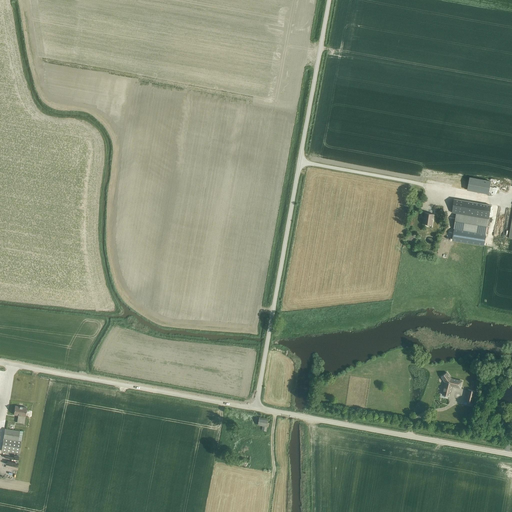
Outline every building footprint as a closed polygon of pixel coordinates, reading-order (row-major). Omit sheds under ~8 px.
[(490,181),(483,180),(481,193),(488,194),(490,181)] [(488,219),(491,205),(454,199),(452,213),(456,213),(452,241),(484,246),(486,234),(488,219)] [(423,224),(432,225),(433,214),(424,213),(423,224)] [(452,386),(460,388),(462,381),(451,379),(447,373),(441,377),(445,383),(442,395),(449,396),(452,386)] [(475,391),(468,390),(465,401),(472,403),(475,391)] [(24,424),(27,408),(15,406),(13,414),(18,415),(17,422),(24,424)] [(261,430),(264,431),(266,431),(267,427),(268,427),(269,423),(268,423),(268,419),(259,417),(258,425),(262,426),(261,430)] [(4,429),(1,451),(19,453),(21,441),(18,441),(20,431),(10,429),(11,422),(6,421),(4,429)]
